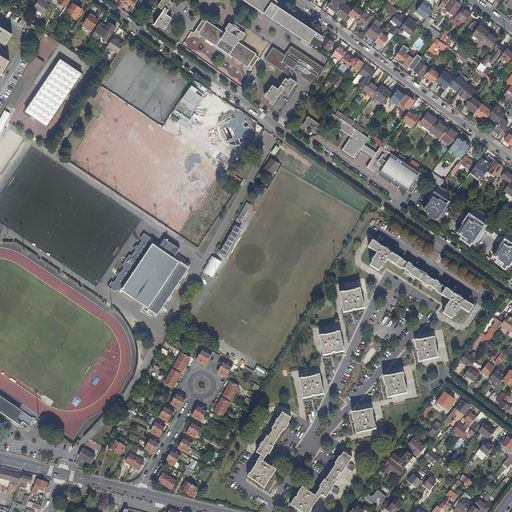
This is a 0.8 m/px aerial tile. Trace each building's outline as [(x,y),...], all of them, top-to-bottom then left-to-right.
[(48,5),(40,0),(37,0),(32,7),(42,14),(48,5)] [(163,10),(153,25),(157,28),(158,26),(164,29),(172,18),(166,14),(173,3),(170,2),(171,0),(161,0),(158,6),(163,10)] [(244,0),(266,14),(264,16),(294,37),(301,41),(309,46),(310,46),(316,36),(319,38),(322,35),(314,30),(313,30),(278,6),(281,2),(277,0),(244,0)] [(330,0),(326,5),(336,12),(342,4),(344,1),(342,0),(330,0)] [(445,4),(448,0),(442,0),(438,5),(442,8),(445,4)] [(448,0),(445,4),(447,6),(444,9),(452,15),(460,5),(453,0),(448,0)] [(511,9),(511,8),(511,0),(503,0),(502,2),(511,9)] [(71,2),(65,11),(75,17),(81,8),(71,2)] [(389,3),(388,2),(383,7),(393,15),(398,9),(392,5),(389,3)] [(511,10),(511,9),(502,2),(501,3),(511,10)] [(335,13),(344,19),(348,13),(350,10),(342,4),(336,12),(335,13)] [(348,13),(356,19),(362,11),(363,10),(355,4),(350,10),(348,13)] [(422,4),(416,12),(426,20),(432,12),(422,4)] [(461,25),(469,13),(461,7),(453,19),(461,25)] [(356,19),(355,20),(364,27),(373,15),(369,13),(367,15),(362,11),(356,19)] [(90,30),(97,20),(88,14),(81,25),(90,30)] [(396,14),(391,20),(394,23),(393,24),(395,26),(396,24),(399,26),(404,19),(400,17),(398,15),(396,14)] [(414,23),(407,18),(398,30),(397,31),(400,33),(403,30),(405,32),(407,29),(408,30),(407,32),(410,34),(412,32),(410,31),(413,27),(411,26),(414,23)] [(201,19),(193,31),(249,68),(257,56),(254,54),(254,53),(237,41),(239,39),(240,40),(244,33),(241,31),(239,30),(241,28),(234,23),(232,25),(231,24),(228,22),(223,28),(225,29),(223,32),(205,20),(204,21),(201,19)] [(421,23),(419,26),(425,30),(429,26),(430,24),(424,19),(421,23)] [(104,26),(99,22),(88,38),(94,42),(98,36),(105,40),(114,26),(107,21),(104,26)] [(365,32),(375,39),(380,32),(382,30),(372,22),(365,32)] [(478,44),(480,40),(487,32),(474,22),(468,31),(474,36),(472,40),(478,44)] [(13,35),(0,25),(0,40),(7,45),(13,35)] [(397,31),(398,30),(394,26),(389,33),(393,36),(397,31)] [(429,26),(425,30),(436,38),(439,33),(429,26)] [(443,29),(436,38),(442,42),(446,45),(447,43),(441,39),(447,31),(443,29)] [(387,38),(380,32),(375,39),(374,41),(381,46),(387,38)] [(497,40),(487,32),(480,40),(491,48),(497,40)] [(117,38),(113,35),(106,45),(117,52),(123,43),(119,40),(117,39),(117,38)] [(332,41),(324,36),(322,40),(321,39),(318,43),(326,49),(332,41)] [(446,45),(442,42),(441,43),(435,38),(426,50),(429,53),(435,44),(439,47),(438,48),(441,51),(442,50),(446,45)] [(347,51),(337,44),(332,53),(340,59),(345,52),(347,51)] [(407,66),(412,70),(420,58),(416,55),(413,59),(405,53),(408,50),(402,45),(393,57),(407,67),(407,66)] [(446,45),(442,50),(444,52),(446,50),(454,55),(456,53),(446,45)] [(502,54),(500,56),(508,62),(511,55),(511,51),(510,50),(511,49),(507,46),(507,47),(502,54)] [(322,67),(291,47),(284,56),(273,48),(265,60),(283,72),(287,67),(312,84),(322,67)] [(461,48),(457,54),(466,60),(468,57),(470,55),(461,48)] [(478,65),(476,68),(483,73),(486,75),(489,72),(484,68),(484,65),(487,60),(491,63),(499,53),(495,51),(491,57),(487,54),(480,63),(480,62),(478,65)] [(353,58),(345,52),(340,59),(339,61),(341,63),(339,67),(344,71),(347,67),(347,66),(348,65),(353,58)] [(457,54),(456,53),(454,55),(464,63),(466,60),(457,54)] [(458,59),(454,55),(452,58),(446,67),(452,72),(454,69),(452,67),(458,59)] [(0,80),(11,63),(1,56),(0,57),(0,80)] [(350,67),(347,66),(347,67),(344,71),(334,84),(337,86),(349,70),(350,70),(352,67),(357,71),(360,67),(359,67),(362,63),(354,57),(353,58),(348,65),(351,66),(350,67)] [(468,57),(466,60),(468,62),(476,68),(478,65),(468,57)] [(82,74),(60,59),(24,112),(47,126),(82,74)] [(468,62),(466,60),(464,63),(455,75),(458,77),(462,72),(461,72),(468,62)] [(412,71),(420,77),(427,68),(419,62),(412,71)] [(368,81),(375,72),(364,64),(359,72),(365,77),(359,84),(363,87),(368,81)] [(435,67),(431,64),(423,75),(433,82),(439,75),(433,70),(435,67)] [(458,77),(455,75),(448,84),(458,92),(465,83),(465,82),(458,77)] [(271,84),(263,96),(269,100),(267,102),(271,104),(281,89),(287,93),(295,81),(289,77),(287,80),(284,78),(277,88),(271,84)] [(374,85),(368,81),(363,87),(362,89),(372,96),(378,87),(375,85),(374,85)] [(470,96),(475,91),(465,83),(458,92),(457,93),(467,100),(470,96)] [(381,84),(379,87),(389,94),(391,91),(381,84)] [(190,118),(204,93),(189,85),(164,127),(178,135),(186,121),(178,117),(180,113),(190,118)] [(389,94),(379,87),(378,87),(372,96),(371,97),(381,105),(389,94)] [(396,105),(404,95),(397,89),(389,100),(396,105)] [(511,94),(506,90),(501,97),(511,104),(511,103),(511,94)] [(467,100),(457,93),(456,95),(466,102),(467,100)] [(413,101),(404,94),(404,95),(396,105),(404,111),(406,108),(407,109),(413,101)] [(474,113),(480,104),(470,96),(467,100),(466,102),(464,104),(469,107),(468,108),(474,113)] [(487,116),(490,111),(480,104),(474,113),(473,113),(483,121),(487,116)] [(487,116),(497,123),(501,118),(504,114),(494,107),(490,111),(487,116)] [(4,110),(0,118),(0,131),(9,113),(4,110)] [(409,110),(402,121),(413,128),(420,116),(409,110)] [(419,123),(429,130),(436,122),(437,120),(427,112),(419,123)] [(381,147),(380,146),(376,152),(363,144),(368,138),(360,133),(350,126),(339,119),(334,115),(331,113),(326,120),(350,136),(342,149),(354,158),(360,149),(372,157),(366,166),(373,171),(374,169),(411,194),(422,175),(391,154),(385,150),(381,147)] [(342,115),(339,119),(350,126),(353,122),(342,115)] [(308,116),(303,124),(317,134),(322,127),(308,116)] [(507,123),(501,118),(497,123),(492,130),(502,137),(508,130),(504,127),(507,123)] [(353,122),(350,126),(360,133),(363,129),(353,122)] [(436,122),(429,130),(439,137),(447,127),(440,122),(439,124),(436,122)] [(457,133),(447,126),(447,127),(439,137),(449,144),(457,133)] [(457,137),(448,149),(461,158),(470,146),(457,137)] [(388,146),(385,150),(391,154),(394,150),(388,146)] [(461,160),(460,159),(457,163),(452,170),(454,171),(457,168),(461,171),(464,167),(467,170),(473,163),(464,156),(461,160)] [(482,158),(470,173),(480,180),(486,172),(491,165),(482,158)] [(270,160),(263,172),(271,177),(278,165),(270,160)] [(487,173),(486,172),(480,180),(478,182),(481,183),(485,178),(493,183),(497,178),(504,169),(495,163),(487,173)] [(511,180),(511,179),(511,172),(510,175),(506,172),(502,177),(508,182),(509,179),(511,180)] [(428,179),(441,186),(444,180),(432,173),(428,179)] [(499,180),(497,178),(493,183),(491,185),(494,187),(499,180)] [(427,212),(426,214),(435,220),(437,218),(438,219),(440,216),(442,217),(448,209),(446,208),(445,207),(447,205),(448,206),(450,202),(448,200),(452,195),(438,186),(424,205),(427,207),(425,210),(427,212)] [(247,203),(236,221),(239,223),(250,205),(247,203)] [(462,236),(461,239),(469,245),(471,242),(473,243),(475,240),(477,241),(482,234),(480,232),(481,230),(482,230),(485,227),(482,225),(486,219),(474,210),(457,233),(462,236)] [(220,254),(226,258),(242,231),(235,227),(220,254)] [(150,315),(156,318),(189,269),(176,260),(175,262),(174,261),(175,260),(170,257),(176,249),(163,241),(164,239),(163,238),(162,240),(160,239),(155,247),(151,244),(150,246),(149,245),(147,248),(146,247),(149,243),(146,241),(148,239),(140,233),(135,240),(137,241),(126,257),(125,256),(118,267),(119,268),(108,284),(107,283),(104,289),(111,294),(113,292),(115,294),(118,289),(119,290),(117,293),(143,311),(143,312),(146,314),(146,315),(149,317),(150,315)] [(496,259),(494,262),(503,269),(506,266),(507,267),(510,264),(511,265),(511,264),(511,235),(508,234),(502,243),(503,244),(501,246),(500,245),(492,256),(496,259)] [(389,250),(376,242),(372,248),(381,254),(375,262),(376,263),(374,266),(382,272),(385,269),(391,261),(405,270),(406,269),(410,272),(409,274),(412,276),(413,276),(414,276),(414,277),(419,280),(430,288),(431,287),(432,288),(432,289),(435,291),(436,289),(440,292),(440,293),(454,302),(449,310),(449,311),(447,314),(455,320),(458,317),(464,309),(473,315),(477,308),(465,300),(466,299),(468,301),(471,297),(463,291),(460,295),(462,297),(462,298),(454,293),(455,293),(446,287),(445,287),(443,286),(444,283),(441,280),(439,283),(423,273),(415,267),(417,264),(412,262),(411,264),(409,263),(408,262),(401,257),(400,257),(392,252),(393,251),(395,252),(398,249),(389,243),(387,247),(389,249),(389,250)] [(203,271),(213,277),(222,263),(212,257),(203,271)] [(346,293),(342,294),(346,314),(367,310),(367,305),(366,306),(363,289),(359,290),(359,291),(347,294),(346,293)] [(501,324),(499,326),(508,333),(510,331),(511,327),(511,320),(511,319),(507,316),(501,324)] [(479,336),(487,342),(499,326),(501,324),(494,318),(493,320),(495,322),(491,327),(490,329),(489,329),(487,331),(488,332),(485,336),(481,333),(479,336)] [(316,335),(338,332),(337,325),(315,329),(316,332),(316,335)] [(181,326),(178,332),(187,337),(191,331),(181,326)] [(193,332),(189,338),(198,344),(202,338),(193,332)] [(325,354),(325,358),(347,353),(346,349),(346,350),(343,333),(339,334),(339,335),(326,338),(326,337),(322,337),(326,354),(325,354)] [(422,340),(418,341),(422,363),(426,362),(426,361),(442,358),(441,354),(440,354),(438,342),(439,341),(438,338),(422,341),(422,340)] [(370,346),(361,361),(367,365),(376,350),(370,346)] [(196,353),(193,359),(204,365),(211,354),(203,349),(199,355),(196,353)] [(498,366),(505,356),(502,353),(496,349),(488,361),(490,363),(492,360),(494,362),(493,362),(498,366)] [(213,351),(212,352),(225,360),(226,359),(213,351)] [(460,361),(469,368),(475,360),(466,353),(460,361)] [(174,368),(182,373),(190,359),(181,354),(174,368)] [(232,366),(224,362),(217,373),(225,378),(232,366)] [(493,367),(487,362),(480,371),(479,372),(486,377),(493,367)] [(244,367),(242,370),(264,383),(269,374),(256,366),(252,372),(244,367)] [(479,372),(480,371),(477,369),(474,372),(469,368),(464,374),(473,381),(479,372)] [(501,380),(504,376),(495,369),(488,379),(494,384),(492,386),(495,388),(501,380)] [(165,384),(173,388),(180,375),(172,370),(165,384)] [(511,375),(511,374),(508,371),(504,376),(501,380),(509,386),(511,382),(511,378),(510,378),(511,375)] [(305,396),(305,399),(327,395),(326,392),(323,375),(319,376),(319,377),(306,379),(302,379),(305,396)] [(390,378),(387,378),(391,400),(395,399),(411,395),(410,392),(409,392),(407,379),(407,375),(391,379),(390,378)] [(222,396),(230,400),(237,387),(229,383),(222,396)] [(499,403),(505,395),(501,392),(495,401),(499,403)] [(178,409),(185,397),(178,393),(171,405),(178,409)] [(444,393),(437,404),(446,411),(454,401),(444,393)] [(138,395),(135,399),(143,403),(145,399),(138,395)] [(506,395),(498,405),(506,411),(509,407),(504,404),(507,400),(508,400),(510,398),(506,395)] [(0,396),(0,413),(28,433),(36,422),(0,396)] [(228,403),(220,399),(213,412),(221,416),(228,403)] [(454,409),(444,421),(445,423),(447,420),(450,422),(455,416),(454,416),(457,412),(462,416),(469,408),(461,402),(455,409),(454,409)] [(198,405),(191,417),(199,422),(206,409),(198,405)] [(429,405),(420,415),(424,418),(433,408),(429,405)] [(166,422),(173,411),(165,406),(158,418),(166,422)] [(128,412),(125,411),(117,426),(119,427),(118,429),(123,432),(126,427),(123,426),(129,416),(131,417),(134,413),(129,410),(128,412)] [(359,414),(355,414),(359,436),(363,435),(363,434),(379,431),(379,427),(378,428),(375,415),(376,415),(375,411),(359,414)] [(242,420),(245,416),(238,412),(234,418),(239,421),(240,419),(242,420)] [(465,421),(470,426),(474,422),(477,418),(475,417),(476,415),(472,412),(465,421)] [(262,489),(265,491),(277,473),(274,470),(274,471),(263,464),(269,456),(270,456),(274,450),(273,449),(284,432),(285,433),(290,426),(289,425),(292,421),(284,415),(281,420),(278,418),(279,418),(276,416),(272,421),(277,424),(276,424),(277,425),(273,431),(274,432),(270,439),(268,438),(265,443),(263,442),(263,441),(260,439),(257,444),(261,447),(260,448),(262,449),(257,455),(262,458),(258,464),(259,465),(251,476),(251,475),(248,479),(263,488),(262,489)] [(149,433),(158,437),(164,426),(156,421),(149,433)] [(201,427),(193,422),(186,434),(194,438),(201,427)] [(481,428),(474,422),(470,426),(469,427),(460,438),(463,441),(469,434),(473,438),(481,428)] [(486,424),(479,432),(488,440),(494,432),(489,428),(489,427),(486,424)] [(460,438),(469,427),(466,425),(457,436),(460,438)] [(423,446),(425,445),(414,436),(408,443),(412,446),(410,447),(413,449),(411,451),(413,453),(417,457),(424,447),(423,446)] [(192,442),(184,437),(177,449),(185,454),(186,453),(188,455),(190,452),(187,450),(192,442)] [(152,454),(159,442),(151,438),(144,449),(152,454)] [(502,445),(511,454),(511,453),(511,440),(508,438),(502,445)] [(113,441),(109,449),(120,456),(125,448),(113,441)] [(493,448),(486,442),(479,450),(486,456),(493,448)] [(91,463),(96,455),(85,448),(80,456),(91,463)] [(180,454),(172,450),(165,462),(173,466),(180,454)] [(414,459),(403,450),(400,454),(406,460),(405,461),(408,463),(409,462),(411,463),(414,459)] [(439,458),(428,450),(423,456),(430,461),(429,463),(433,466),(439,458)] [(221,456),(214,452),(209,460),(210,460),(207,464),(214,468),(221,456)] [(143,463),(130,455),(125,463),(139,471),(143,463)] [(303,488),(291,506),(300,511),(311,511),(317,503),(318,503),(322,497),(326,500),(331,493),(331,494),(332,493),(336,496),(340,491),(337,489),(336,490),(334,488),(337,483),(336,483),(341,475),(342,476),(346,470),(347,470),(348,470),(352,473),(355,468),(353,466),(352,467),(350,465),(353,460),(345,455),(342,459),(341,458),(336,465),(337,466),(326,482),(325,482),(320,489),(321,489),(316,497),(306,491),(307,490),(303,488)] [(394,462),(389,458),(380,471),(385,475),(389,470),(397,475),(402,469),(394,464),(395,463),(394,462)] [(172,474),(175,469),(168,465),(165,470),(172,474)] [(182,474),(189,477),(194,468),(189,465),(188,467),(184,465),(183,467),(185,468),(182,474)] [(22,475),(1,470),(0,473),(0,478),(11,481),(10,486),(18,489),(22,475)] [(163,474),(158,482),(172,490),(176,482),(163,474)] [(34,478),(22,475),(20,486),(27,488),(28,483),(29,481),(32,482),(34,478)] [(408,481),(417,489),(422,481),(413,475),(408,481)] [(472,483),(462,475),(460,477),(459,479),(464,483),(463,484),(466,486),(467,485),(469,486),(472,483)] [(422,485),(429,491),(435,483),(428,477),(422,485)] [(47,491),(50,483),(39,479),(35,487),(33,486),(32,491),(37,493),(39,488),(44,491),(45,490),(47,491)] [(460,484),(457,481),(456,482),(445,495),(453,501),(458,495),(454,491),(456,488),(456,489),(460,484)] [(186,482),(181,491),(193,497),(199,487),(196,485),(195,487),(186,482)] [(367,494),(364,498),(371,504),(377,496),(380,499),(380,500),(382,501),(385,497),(377,491),(372,497),(370,497),(367,494)] [(464,492),(456,503),(458,505),(451,511),(467,511),(473,506),(465,499),(464,500),(463,500),(467,495),(464,492)] [(25,509),(30,496),(26,495),(23,504),(19,503),(18,507),(25,509)] [(387,510),(389,511),(396,511),(403,504),(396,499),(387,510)] [(484,503),(479,499),(475,503),(473,506),(467,511),(486,511),(489,509),(483,504),(484,503)] [(443,501),(438,507),(441,510),(443,511),(444,511),(449,506),(443,501)]
